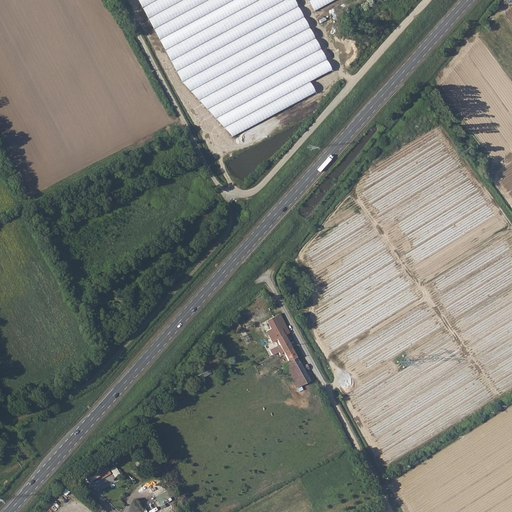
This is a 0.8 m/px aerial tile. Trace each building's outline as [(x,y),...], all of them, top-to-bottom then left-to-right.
[(136,0),(181,82),(231,138),(315,93),(309,82),(332,70),(293,0),(308,0),(315,11),(335,0),(136,0)] [(272,333),(268,335),(269,337),(273,344),(274,343),(277,342),(276,339),(288,333),(279,314),(274,316),(280,329),(272,333)] [(274,316),(263,322),(267,331),(270,329),(272,333),(280,329),(274,316)] [(274,343),(275,345),(276,347),(287,341),(292,338),(289,332),(288,333),(276,339),(277,342),(274,343)] [(275,349),(277,352),(278,352),(278,353),(290,347),(287,341),(276,347),(276,348),(275,349)] [(294,366),(299,363),(295,356),(290,347),(278,353),(280,356),(284,354),(288,361),(282,364),(286,371),(288,370),(294,366)] [(300,364),(299,364),(299,363),(294,366),(288,370),(286,371),(295,387),(299,385),(309,380),(306,376),(304,371),(301,367),(300,364)] [(211,369),(195,376),(197,381),(213,373),(211,369)] [(99,477),(110,470),(105,463),(95,469),(99,477)] [(111,469),(116,476),(120,473),(116,466),(111,469)]
